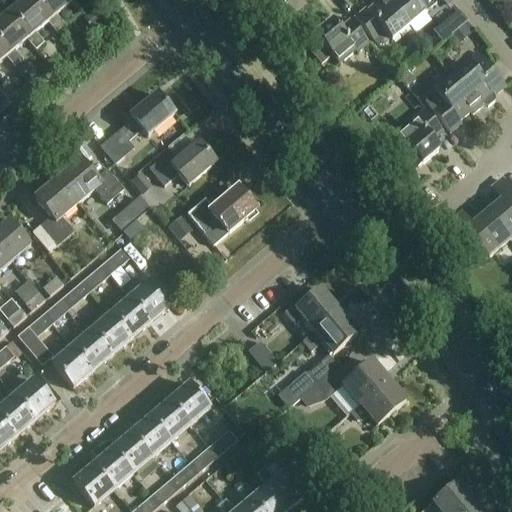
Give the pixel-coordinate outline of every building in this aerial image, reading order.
[(35,35),(47,25),(50,23),(30,0),(26,0),(8,16),(29,40),(26,42),(35,52),(43,45),(35,35)] [(30,0),(50,23),(47,25),(56,35),(64,28),(56,18),(71,5),(67,0),(30,0)] [(391,44),(408,29),(383,0),(378,0),(353,21),(379,52),(391,44)] [(383,0),(408,29),(436,6),(430,0),(383,0)] [(456,12),(444,22),(453,33),(465,23),(457,13),(456,12)] [(14,53),(26,42),(29,40),(8,16),(0,22),(0,48),(8,58),(6,60),(14,70),(15,69),(22,63),(14,53)] [(368,46),(349,23),(338,31),(331,23),(314,38),(303,47),(321,68),(332,59),(338,67),(355,53),(357,55),(368,46)] [(453,33),(450,36),(459,47),(475,34),(473,31),(472,31),(465,23),(453,33)] [(451,81),(477,113),(483,108),(488,110),(494,104),(493,99),(505,89),(476,54),(470,59),(473,62),(451,81)] [(55,58),(46,65),(53,74),(62,66),(55,58)] [(22,63),(15,69),(20,75),(27,68),(22,63)] [(314,91),(321,85),(312,73),(304,79),(314,91)] [(449,136),(477,113),(451,81),(423,104),(449,136)] [(1,97),(0,97),(0,114),(10,106),(1,97)] [(118,135),(99,150),(113,168),(123,160),(134,151),(128,143),(141,133),(147,140),(174,117),(157,97),(130,120),(132,123),(118,135)] [(412,175),(421,167),(439,152),(432,143),(442,135),(423,111),(412,121),(414,123),(397,137),(405,148),(396,156),(412,175)] [(375,144),(391,145),(392,132),(376,131),(375,144)] [(178,163),(170,154),(149,172),(164,190),(178,178),(188,190),(215,166),(198,146),(178,163)] [(57,183),(77,207),(94,193),(106,207),(123,193),(106,173),(96,182),(80,164),(57,183)] [(409,186),(396,170),(386,178),(399,194),(409,186)] [(77,207),(57,183),(35,202),(50,220),(40,229),(56,249),(73,235),(61,221),(77,207)] [(489,217),(511,243),(511,242),(511,194),(503,183),(493,191),(504,204),(489,217)] [(186,218),(213,249),(255,214),(236,192),(212,212),(204,203),(186,218)] [(138,202),(126,212),(134,221),(145,211),(138,202)] [(511,243),(489,217),(474,229),(463,216),(453,224),(467,241),(454,252),(466,267),(479,256),(486,264),(511,243)] [(191,237),(180,223),(167,233),(178,247),(191,237)] [(0,231),(0,251),(12,265),(30,249),(9,224),(0,231)] [(0,274),(12,265),(0,251),(0,274)] [(102,270),(110,279),(130,263),(122,253),(102,270)] [(82,286),(91,296),(110,279),(102,270),(82,286)] [(51,300),(63,289),(57,281),(44,292),(51,300)] [(129,302),(150,326),(169,310),(148,285),(129,302)] [(63,303),(71,312),(91,296),(82,286),(63,303)] [(302,322),(314,336),(338,315),(319,293),(301,308),(298,304),(284,316),(294,328),(302,322)] [(32,316),(45,304),(39,296),(25,308),(32,316)] [(11,302),(0,311),(0,314),(7,323),(20,312),(11,302)] [(130,343),(150,326),(129,302),(109,318),(130,343)] [(43,319),(52,329),(71,312),(63,303),(43,319)] [(14,331),(27,320),(20,312),(7,323),(14,331)] [(314,336),(302,346),(310,355),(322,345),(332,357),(357,337),(338,315),(314,336)] [(90,335),(111,359),(130,343),(109,318),(90,335)] [(37,342),(52,329),(43,319),(18,341),(43,370),(53,361),(37,342)] [(0,342),(8,335),(2,327),(0,328),(0,342)] [(91,376),(111,359),(90,335),(70,351),(91,376)] [(267,376),(278,366),(260,345),(249,354),(267,376)] [(0,355),(0,372),(15,360),(6,351),(0,355)] [(72,392),(91,376),(70,351),(51,368),(72,392)] [(306,378),(315,388),(338,370),(328,359),(306,378)] [(338,370),(315,388),(312,391),(312,392),(301,403),(307,411),(325,404),(330,400),(343,389),(360,409),(388,385),(392,382),(377,365),(373,368),(371,365),(349,383),(338,370)] [(33,383),(13,400),(34,424),(54,408),(33,383)] [(388,385),(360,409),(350,417),(355,423),(363,424),(368,419),(377,429),(405,406),(388,385)] [(169,404),(190,428),(210,412),(189,387),(169,404)] [(6,406),(0,410),(0,423),(15,441),(34,424),(13,400),(8,394),(1,400),(6,406)] [(171,445),(190,428),(169,404),(150,420),(171,445)] [(151,461),(171,445),(150,420),(130,437),(151,461)] [(0,453),(15,441),(0,423),(0,453)] [(279,451),(289,441),(272,423),(262,433),(279,451)] [(209,451),(218,462),(238,445),(230,434),(209,451)] [(111,453),(132,478),(151,461),(130,437),(111,453)] [(326,437),(308,453),(326,474),(336,466),(332,461),(341,454),(326,437)] [(190,468),(199,478),(218,462),(209,451),(190,468)] [(91,469),(112,494),(132,478),(111,453),(91,469)] [(271,485),(292,510),(311,494),(290,469),(293,467),(283,454),(275,461),(285,473),(274,483),(271,485)] [(170,484),(179,495),(199,478),(190,468),(170,484)] [(93,511),(112,494),(91,469),(72,486),(93,511)] [(252,501),(260,511),(289,511),(292,510),(271,485),(274,483),(264,470),(256,477),(266,489),(254,499),(252,501)] [(151,500),(160,511),(179,495),(170,484),(151,500)] [(437,511),(470,511),(475,508),(456,486),(432,506),(437,511)] [(260,511),(252,501),(254,499),(244,487),(236,493),(246,506),(238,511),(260,511)] [(187,499),(174,510),(175,511),(188,511),(194,507),(187,499)] [(136,511),(158,511),(160,511),(151,500),(136,511)] [(232,511),(225,503),(217,510),(218,511),(232,511)]
